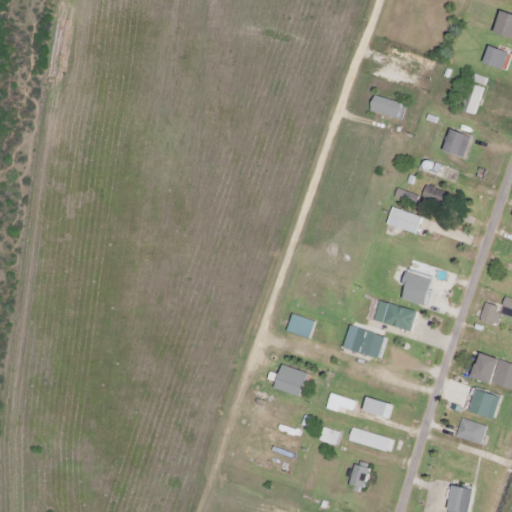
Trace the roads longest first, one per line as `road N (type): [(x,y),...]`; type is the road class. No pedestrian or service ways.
road 1 (residential): [(381,0),(198,511)]
road 2 (residential): [(399,511),(511,167)]
